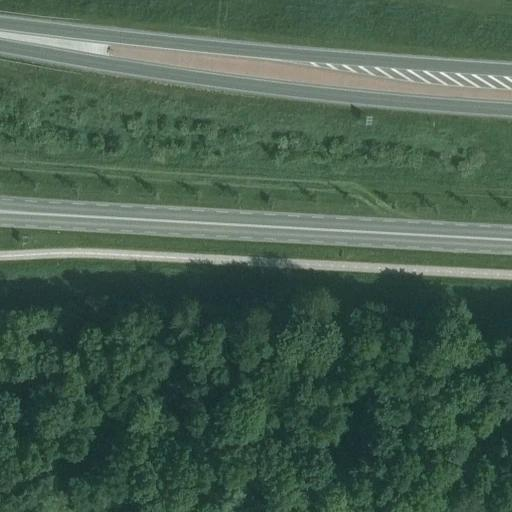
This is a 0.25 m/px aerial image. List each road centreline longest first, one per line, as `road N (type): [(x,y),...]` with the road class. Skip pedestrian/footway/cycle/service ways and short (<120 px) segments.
road 1 (trunk): [(0,39),(106,65),(511,108)]
road 2 (trunk): [(511,68),(0,29)]
road 3 (secondary): [(0,210),(511,239)]
